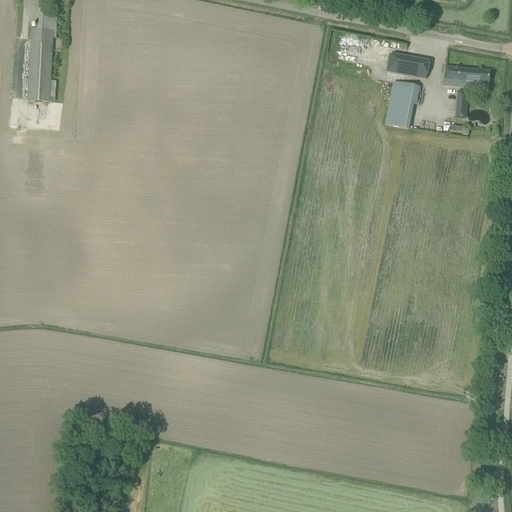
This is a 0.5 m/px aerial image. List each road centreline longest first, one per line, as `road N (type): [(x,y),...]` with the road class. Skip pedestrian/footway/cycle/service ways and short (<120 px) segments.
road 1 (tertiary): [(482,511),(511,193)]
road 2 (unclassified): [(511,49),(238,0)]
